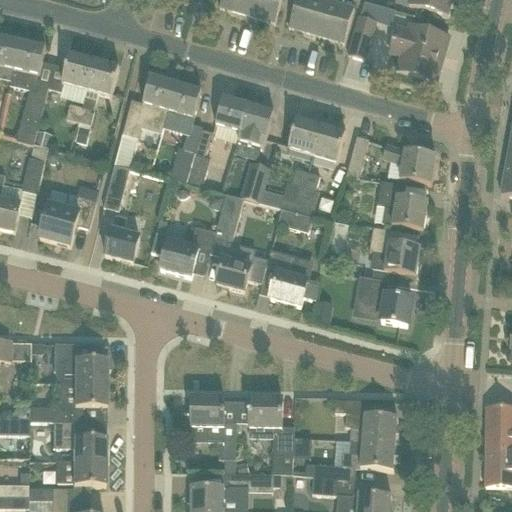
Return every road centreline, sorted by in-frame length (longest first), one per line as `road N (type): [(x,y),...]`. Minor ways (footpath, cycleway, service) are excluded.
road 1 (residential): [(468,132),(115,30)]
road 2 (residential): [(450,390),(148,313)]
road 3 (unclassified): [(450,390),(468,132)]
road 4 (residential): [(142,511),(148,313)]
road 5 (residential): [(148,313),(0,274)]
road 6 (unclassified): [(468,132),(497,0)]
road 7 (unclassified): [(441,511),(450,390)]
